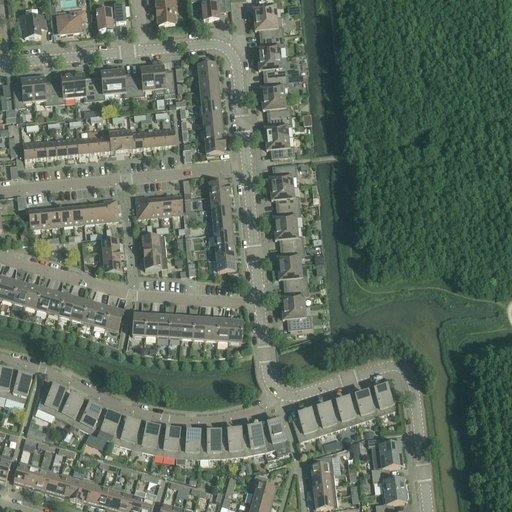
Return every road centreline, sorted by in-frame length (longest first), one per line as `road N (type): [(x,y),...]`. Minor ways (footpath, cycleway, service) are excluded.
road 1 (residential): [(0,65),(227,49),(237,67),(244,167)]
road 2 (residential): [(0,359),(165,419),(217,421),(280,394)]
road 3 (residential): [(427,511),(404,370),(395,365),(298,396),(280,394)]
road 4 (residential): [(257,301),(130,295),(0,256)]
road 5 (residential): [(0,191),(244,167)]
road 6 (residential): [(244,167),(257,301)]
